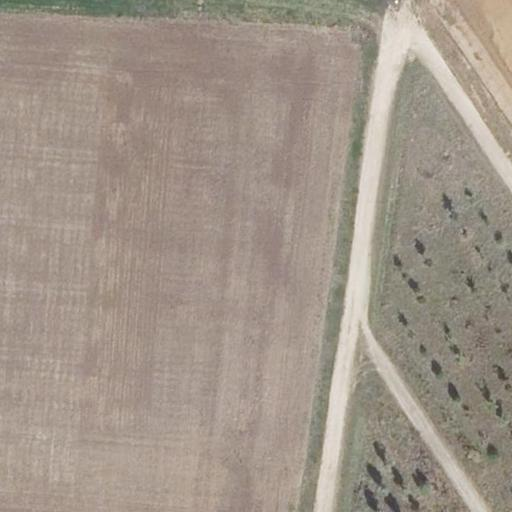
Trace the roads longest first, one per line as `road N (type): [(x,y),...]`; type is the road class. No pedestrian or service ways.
road 1 (track): [(325,511),(399,16)]
road 2 (track): [(477,511),(352,327)]
road 3 (track): [(399,16),(511,182)]
